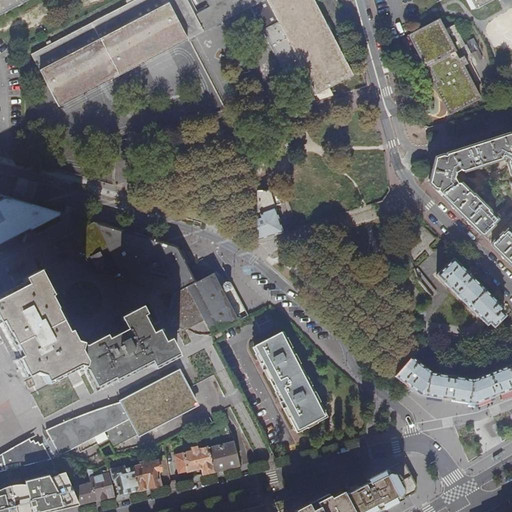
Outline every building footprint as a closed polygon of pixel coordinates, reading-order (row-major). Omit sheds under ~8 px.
[(0,0),(0,15),(29,0),(0,0)] [(210,0),(206,2),(209,8),(193,16),(185,0),(137,0),(32,55),(59,107),(249,8),(287,80),(303,72),(316,96),(352,77),(311,0),(210,0)] [(466,48),(454,25),(443,30),(437,20),(413,32),(419,43),(415,45),(451,114),(478,100),(462,67),(467,65),(465,60),(460,51),(466,48)] [(419,43),(413,32),(410,34),(415,45),(419,43)] [(466,48),(460,51),(465,60),(470,58),(466,48)] [(454,173),(459,171),(462,172),(474,168),(474,169),(481,167),(480,166),(499,159),(501,157),(502,157),(503,158),(505,160),(507,159),(507,160),(506,163),(511,181),(510,184),(511,190),(511,145),(509,134),(458,151),(434,159),(428,183),(480,235),(482,235),(491,225),(490,225),(495,220),(491,216),(492,215),(468,192),(467,193),(458,184),(456,184),(453,179),(454,173)] [(255,241),(282,232),(274,206),(280,204),(276,190),(256,190),(255,240),(255,241)] [(69,215),(0,194),(0,250),(4,253),(18,245),(20,236),(30,230),(49,234),(51,237),(75,225),(69,215)] [(195,281),(177,246),(95,222),(55,243),(59,252),(64,253),(66,252),(85,265),(89,270),(92,267),(102,277),(124,282),(125,279),(138,282),(141,268),(159,259),(167,275),(159,279),(164,290),(175,292),(172,303),(173,306),(170,310),(169,312),(170,314),(171,316),(173,318),(174,318),(177,318),(179,318),(185,328),(204,318),(212,333),(248,314),(233,285),(217,270),(195,281)] [(511,234),(510,235),(506,231),(501,236),(500,235),(491,243),(491,245),(491,246),(511,266),(511,234)] [(496,304),(469,277),(470,277),(466,273),(465,273),(451,259),(435,275),(478,318),(469,327),(466,328),(426,321),(422,327),(424,329),(415,340),(421,344),(430,331),(467,338),(474,335),(487,322),(492,327),(503,316),(498,311),(501,309),(500,308),(496,304)] [(11,293),(0,298),(0,325),(5,335),(6,335),(18,359),(16,360),(24,376),(31,372),(41,375),(42,377),(43,380),(55,375),(56,377),(69,370),(68,368),(72,366),(74,365),(78,366),(78,364),(84,366),(83,368),(85,368),(84,370),(92,383),(110,373),(111,376),(147,357),(148,361),(151,366),(175,354),(168,340),(162,343),(156,331),(149,334),(140,317),(141,317),(140,316),(142,315),(139,308),(120,318),(125,328),(123,330),(124,331),(106,340),(104,337),(85,347),(76,349),(77,344),(75,343),(72,342),(71,346),(64,333),(63,333),(52,310),(53,309),(46,297),(47,296),(35,273),(21,280),(23,284),(24,286),(11,293)] [(420,276),(417,279),(417,280),(431,297),(434,294),(420,276)] [(24,286),(23,284),(21,280),(16,286),(11,293),(24,286)] [(423,312),(421,310),(413,318),(417,322),(422,317),(423,312)] [(5,335),(0,325),(0,335),(1,337),(3,336),(4,338),(2,339),(13,361),(16,360),(18,359),(6,335),(5,335)] [(322,416),(279,332),(254,345),(262,361),(260,362),(264,368),(265,368),(281,399),(280,400),(284,407),(285,406),(296,429),(322,416)] [(511,364),(471,381),(429,374),(428,373),(410,359),(395,377),(403,382),(402,383),(408,387),(418,394),(442,398),(442,399),(449,400),(450,399),(474,403),(492,396),(492,397),(499,394),(499,393),(511,388),(511,364)] [(138,435),(195,404),(187,389),(178,372),(121,402),(107,406),(84,414),(68,421),(45,431),(50,440),(59,456),(130,419),(138,435)] [(214,447),(210,434),(205,436),(207,447),(208,448),(214,447)] [(79,505),(70,487),(64,473),(61,473),(59,474),(42,443),(39,445),(37,442),(34,443),(33,440),(30,442),(28,439),(0,454),(0,511),(48,511),(74,506),(79,505)] [(238,465),(233,442),(214,447),(208,448),(214,471),(238,465)] [(214,471),(208,448),(207,447),(198,449),(198,447),(196,446),(191,447),(190,449),(191,451),(174,455),(179,472),(187,470),(187,471),(201,468),(202,474),(214,471)] [(159,485),(156,472),(161,471),(158,461),(150,463),(149,460),(141,463),(141,465),(132,468),(138,490),(159,485)] [(376,511),(393,503),(415,491),(417,485),(406,465),(405,464),(400,462),(376,474),(375,475),(367,479),(369,481),(345,494),(354,511),(376,511)] [(138,490),(132,468),(132,467),(124,469),(123,467),(111,470),(113,479),(115,478),(120,494),(138,490)] [(113,496),(107,471),(100,471),(101,475),(93,478),(91,470),(86,470),(90,483),(95,501),(113,496)] [(95,501),(90,483),(70,487),(79,505),(95,501)] [(354,511),(345,494),(340,486),(236,511),(354,511)]
